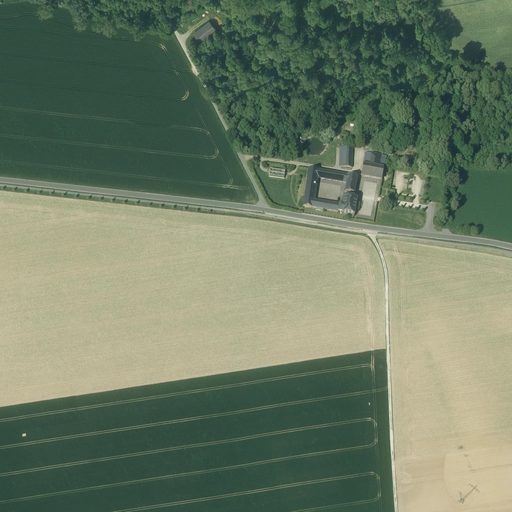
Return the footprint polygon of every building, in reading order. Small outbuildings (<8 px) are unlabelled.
[(218,15),(211,21),(218,30),(224,26),(218,18),(219,17),(218,15)] [(209,22),(193,35),(199,42),(215,30),(209,22)] [(339,147),(339,166),(352,168),(352,148),(339,147)] [(382,154),(366,151),(361,176),(382,179),(386,157),(381,156),(382,154)] [(284,178),(285,171),(270,169),(269,176),(284,178)] [(322,177),(323,171),(317,170),(309,169),(303,206),(314,208),(315,201),(319,177),(322,177)] [(351,175),(323,171),(322,177),(347,181),(357,183),(358,177),(351,175)] [(357,183),(347,181),(345,190),(355,192),(357,183)] [(338,205),(337,212),(346,214),(346,215),(346,217),(348,218),(349,219),(351,219),(352,218),(354,217),(354,215),(357,199),(344,196),(342,206),(338,205)] [(338,205),(315,201),(314,208),(337,212),(338,205)]
